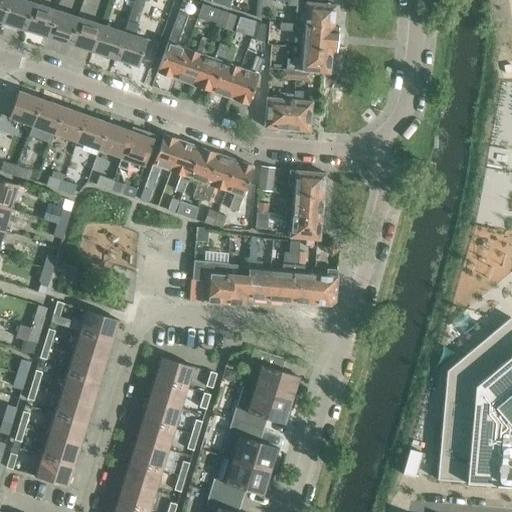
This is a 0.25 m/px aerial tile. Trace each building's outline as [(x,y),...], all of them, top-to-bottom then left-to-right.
[(0,0),(0,21),(1,22),(8,0),(0,0)] [(8,0),(1,22),(24,29),(33,3),(24,0),(8,0)] [(192,0),(182,0),(179,9),(180,9),(188,12),(192,0)] [(257,0),(256,17),(268,20),(269,9),(269,0),(257,0)] [(304,24),(334,27),(335,5),(328,4),(326,4),(317,3),(308,2),(305,2),(297,1),(297,0),(288,0),(288,5),(296,6),(295,12),(305,13),(304,24)] [(105,17),(112,19),(117,4),(110,1),(105,17)] [(24,29),(47,37),(55,10),(33,3),(24,29)] [(198,15),(197,16),(216,22),(220,10),(220,9),(202,3),(198,15)] [(47,37),(70,44),(78,17),(55,10),(47,37)] [(221,10),(215,25),(232,31),(237,16),(221,10)] [(239,16),(235,31),(251,35),(253,30),(255,22),(255,21),(255,20),(239,16)] [(70,44),(92,51),(101,25),(78,17),(70,44)] [(253,30),(251,35),(264,39),(265,23),(255,20),(255,21),(255,22),(253,30)] [(302,48),(331,51),(335,51),(337,27),(334,27),(304,24),(304,25),(281,23),(280,30),(303,32),(302,48)] [(92,51),(115,59),(124,32),(101,25),(92,51)] [(157,72),(175,79),(186,48),(176,45),(181,30),(173,27),(168,42),(167,41),(157,72)] [(124,32),(115,59),(138,66),(146,39),(124,32)] [(175,79),(193,85),(204,54),(204,55),(208,44),(200,41),(196,52),(186,48),(175,79)] [(193,85),(211,91),(227,46),(219,43),(214,58),(204,55),(204,54),(193,85)] [(211,91),(228,98),(239,67),(230,64),(235,49),(227,46),(211,91)] [(239,67),(228,98),(247,104),(263,59),(264,47),(258,46),(254,56),(255,56),(250,71),(239,67)] [(311,71),(322,72),(330,73),(331,51),(302,48),(301,57),(287,56),(286,69),(291,69),(311,71)] [(281,78),(290,79),(291,69),(286,69),(281,69),(281,78)] [(291,69),(290,79),(310,80),(311,71),(291,69)] [(8,117),(31,125),(40,98),(18,90),(8,117)] [(264,127),(286,129),(290,93),(280,93),(280,98),(267,97),(264,127)] [(290,93),(286,129),(309,131),(311,101),(298,100),(299,94),(290,93)] [(31,125),(53,133),(63,107),(40,98),(31,125)] [(53,133),(76,141),(85,115),(63,107),(53,133)] [(76,141),(98,149),(108,123),(85,115),(76,141)] [(98,149),(121,157),(130,131),(108,123),(98,149)] [(130,131),(121,157),(143,165),(153,139),(130,131)] [(175,189),(183,192),(188,177),(199,146),(163,134),(147,179),(155,182),(160,167),(180,174),(175,189)] [(193,195),(201,198),(217,153),(199,146),(188,177),(198,181),(193,195)] [(217,153),(201,198),(208,201),(214,186),(234,193),(229,208),(237,211),(253,166),(217,153)] [(1,171),(15,175),(18,166),(4,162),(1,171)] [(18,166),(15,175),(27,179),(30,170),(18,166)] [(259,190),(271,191),(274,168),(261,166),(259,190)] [(294,180),(293,192),(323,195),(325,173),(295,170),(289,170),(289,175),(288,180),(294,180)] [(96,184),(110,189),(113,180),(99,175),(96,184)] [(46,185),(60,189),(62,180),(49,176),(46,185)] [(0,179),(0,204),(10,207),(17,184),(0,179)] [(62,180),(60,189),(73,193),(76,185),(62,180)] [(113,180),(110,189),(122,193),(125,185),(113,180)] [(286,204),(285,214),(321,217),(323,195),(293,192),(292,205),(286,204)] [(168,210),(175,212),(182,195),(174,193),(168,210)] [(182,195),(175,212),(182,215),(186,216),(192,199),(182,195)] [(0,204),(0,229),(3,230),(10,207),(0,204)] [(204,222),(212,225),(217,209),(209,207),(204,222)] [(256,216),(265,217),(266,208),(257,207),(256,216)] [(266,208),(265,217),(276,218),(277,209),(266,208)] [(61,209),(57,222),(66,225),(70,212),(61,209)] [(218,212),(213,223),(221,226),(226,214),(218,212)] [(321,217),(285,214),(285,219),(285,223),(290,223),(289,237),(319,240),(321,217)] [(66,225),(57,222),(53,236),(62,238),(66,225)] [(197,226),(195,240),(207,241),(208,231),(206,228),(205,227),(203,227),(199,226),(197,226)] [(250,237),(248,262),(256,262),(257,247),(255,247),(255,237),(250,237)] [(323,247),(331,256),(340,248),(332,239),(323,247)] [(290,241),(289,252),(298,252),(299,242),(290,241)] [(282,271),(270,270),(268,300),(290,302),(293,265),(293,262),(298,262),(298,252),(289,252),(284,251),(282,271)] [(47,254),(43,268),(52,270),(56,257),(47,254)] [(222,303),(226,268),(226,263),(194,260),(192,279),(202,280),(200,301),(222,303)] [(248,262),(247,275),(245,297),(246,298),(268,300),(270,270),(257,268),(257,263),(248,262)] [(52,270),(43,268),(34,265),(29,280),(38,283),(39,281),(48,284),(52,270)] [(63,277),(73,280),(76,268),(67,265),(63,277)] [(293,265),(290,302),(312,304),(315,274),(303,272),(303,266),(293,265)] [(226,268),(222,303),(245,305),(246,298),(245,297),(247,275),(234,274),(235,268),(226,268)] [(315,274),(312,304),(330,305),(335,301),(337,275),(337,270),(327,269),(326,275),(315,274)] [(190,300),(200,301),(202,280),(192,279),(190,300)] [(31,305),(3,297),(0,305),(28,314),(31,305)] [(56,301),(52,315),(58,317),(63,303),(56,301)] [(38,305),(31,328),(40,330),(44,317),(46,308),(38,305)] [(85,310),(78,331),(110,340),(112,331),(115,331),(118,320),(85,310)] [(446,370),(436,479),(511,485),(511,319),(509,317),(446,370)] [(40,330),(31,328),(27,341),(36,343),(40,330)] [(48,328),(44,343),(50,345),(54,330),(48,328)] [(78,331),(72,351),(106,362),(109,351),(107,350),(110,340),(78,331)] [(50,345),(44,343),(39,357),(46,359),(50,345)] [(260,365),(253,387),(253,388),(293,400),(298,385),(294,384),(297,375),(281,371),(285,358),(253,348),(249,361),(260,365)] [(72,351),(66,372),(97,382),(100,372),(102,373),(106,362),(72,351)] [(17,371),(17,373),(26,375),(30,362),(10,356),(6,367),(17,371)] [(158,369),(155,378),(187,388),(193,366),(160,356),(156,368),(158,369)] [(224,368),(221,378),(233,381),(235,372),(224,368)] [(42,372),(35,370),(31,384),(37,386),(42,372)] [(205,386),(212,388),(216,373),(210,371),(205,386)] [(66,372),(59,393),(93,403),(96,392),(94,391),(97,382),(66,372)] [(26,375),(17,373),(13,386),(4,383),(1,393),(19,398),(26,375)] [(150,387),(147,398),(180,408),(187,388),(155,378),(153,388),(150,387)] [(26,398),(33,400),(37,386),(31,384),(26,398)] [(235,407),(231,420),(263,430),(266,418),(282,423),(285,414),(289,415),(293,400),(253,388),(253,387),(244,384),(236,408),(235,407)] [(199,407),(205,409),(210,394),(203,392),(199,407)] [(59,393),(53,413),(84,423),(87,413),(89,414),(93,403),(59,393)] [(146,410),(143,419),(174,429),(180,408),(147,398),(143,409),(146,410)] [(7,405),(3,417),(12,420),(16,408),(7,405)] [(23,411),(18,425),(25,427),(29,413),(23,411)] [(53,413),(47,434),(80,444),(84,433),(81,433),(84,423),(53,413)] [(12,420),(3,417),(0,416),(0,425),(0,426),(0,431),(7,434),(12,420)] [(138,428),(134,439),(168,450),(174,429),(143,419),(140,429),(138,428)] [(195,419),(191,434),(197,436),(201,421),(195,419)] [(229,433),(222,456),(271,471),(276,456),(272,455),(275,447),(259,442),(263,430),(231,420),(227,433),(229,433)] [(25,427),(18,425),(14,440),(20,442),(25,427)] [(47,434),(40,455),(72,464),(74,455),(77,455),(80,444),(47,434)] [(197,436),(191,434),(186,448),(193,450),(197,436)] [(133,451),(130,461),(161,470),(168,450),(134,439),(131,450),(133,451)] [(409,449),(402,474),(415,478),(422,453),(409,449)] [(5,467),(12,469),(16,455),(10,453),(5,467)] [(72,464),(40,455),(34,476),(67,486),(71,475),(69,474),(72,464)] [(213,478),(209,491),(241,501),(245,489),(260,494),(263,485),(267,486),(271,471),(222,456),(215,479),(213,478)] [(125,470),(122,481),(155,491),(161,470),(130,461),(127,470),(125,470)] [(182,461),(178,475),(184,477),(189,463),(182,461)] [(184,477),(178,475),(173,489),(180,491),(184,477)] [(121,493),(118,502),(149,511),(155,491),(122,481),(118,492),(121,493)] [(207,504),(204,511),(237,511),(241,501),(209,491),(205,504),(207,504)] [(112,511),(111,511),(148,511),(149,511),(118,502),(115,511),(112,511)] [(170,502),(166,511),(173,511),(176,504),(170,502)]
